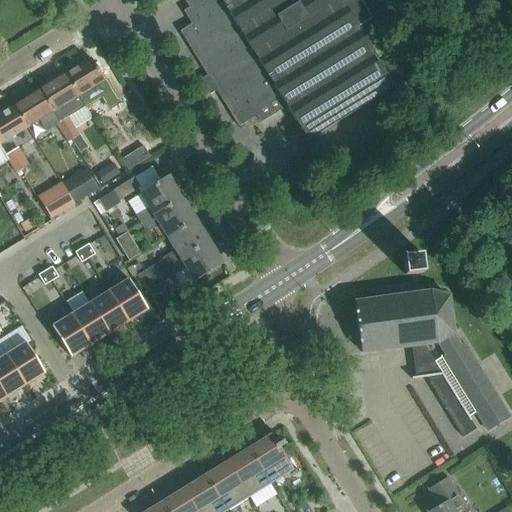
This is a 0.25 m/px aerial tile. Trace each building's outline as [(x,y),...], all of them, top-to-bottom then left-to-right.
[(373,20),(360,0),(183,0),(189,9),(183,12),(191,25),(179,32),(209,81),(203,84),(209,95),(215,92),(238,128),(256,117),(260,124),(285,109),(306,143),(394,90),(357,30),(373,20)] [(110,92),(104,82),(91,60),(65,76),(78,98),(92,89),(97,98),(101,96),(109,109),(117,104),(110,92)] [(83,106),(78,98),(65,76),(39,91),(52,113),(59,123),(56,125),(56,126),(61,134),(73,127),(66,116),(83,106)] [(59,123),(52,113),(39,91),(13,107),(27,129),(39,121),(46,132),(56,126),(56,125),(59,123)] [(0,142),(1,145),(27,129),(13,107),(0,115),(0,142)] [(79,136),(75,129),(73,127),(61,134),(67,143),(71,141),(79,136)] [(127,171),(149,157),(143,147),(121,160),(127,171)] [(10,166),(22,158),(17,149),(5,156),(10,166)] [(22,158),(10,166),(16,175),(28,167),(22,158)] [(98,170),(106,186),(118,179),(110,163),(98,170)] [(118,202),(141,189),(135,178),(112,192),(118,202)] [(140,225),(182,199),(168,178),(139,196),(147,209),(134,217),(140,225)] [(75,209),(61,186),(37,201),(51,224),(75,209)] [(166,239),(195,221),(182,199),(140,225),(145,234),(158,226),(166,239)] [(17,225),(22,236),(36,229),(31,218),(17,225)] [(166,268),(208,242),(195,221),(166,239),(174,251),(161,259),(166,268)] [(208,242),(166,268),(172,277),(185,269),(193,282),(222,264),(208,242)] [(88,245),(81,249),(87,259),(94,255),(88,245)] [(87,259),(81,249),(74,253),(81,263),(87,259)] [(405,275),(424,273),(421,254),(402,256),(405,275)] [(51,267),(44,271),(51,282),(58,278),(51,267)] [(51,282),(44,271),(38,276),(44,286),(51,282)] [(146,271),(136,277),(139,282),(149,298),(159,292),(146,271)] [(147,310),(128,280),(108,292),(127,322),(147,310)] [(127,322),(108,292),(89,304),(108,334),(127,322)] [(476,414),(487,432),(509,418),(462,344),(459,345),(453,334),(448,298),(431,293),(353,304),(360,355),(410,348),(415,379),(411,380),(411,381),(427,379),(430,384),(429,385),(463,439),(476,431),(468,419),(476,414)] [(108,334),(89,304),(70,315),(89,346),(108,334)] [(89,346),(70,315),(51,327),(70,358),(89,346)] [(44,374),(25,343),(6,355),(25,386),(44,374)] [(25,386),(6,355),(0,358),(0,388),(6,397),(25,386)] [(271,435),(248,449),(270,485),(293,471),(279,448),(284,445),(282,441),(277,444),(271,435)] [(248,449),(226,463),(248,498),(270,485),(248,449)] [(226,463),(204,476),(226,511),(248,498),(226,463)] [(204,476),(182,490),(195,511),(225,511),(226,511),(204,476)] [(446,477),(428,489),(438,506),(427,511),(460,511),(465,509),(446,477)] [(195,511),(182,490),(160,504),(165,511),(195,511)]
